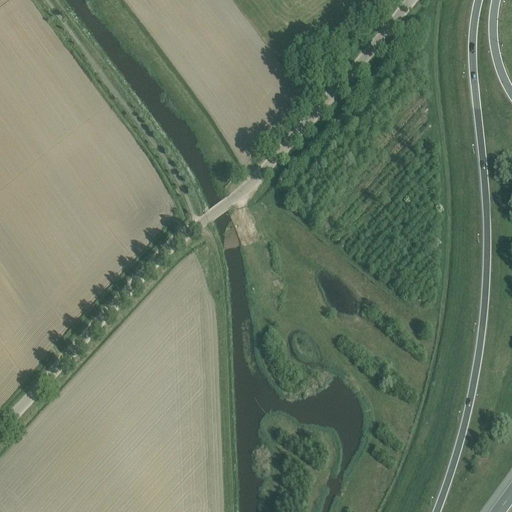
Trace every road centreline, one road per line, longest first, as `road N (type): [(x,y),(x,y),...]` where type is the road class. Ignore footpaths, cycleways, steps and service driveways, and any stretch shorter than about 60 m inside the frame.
road 1 (unclassified): [(0,429),(175,240),(252,182),(410,0)]
road 2 (motorway): [(478,0),(472,64),(486,211),(484,301),(463,430),(436,511)]
